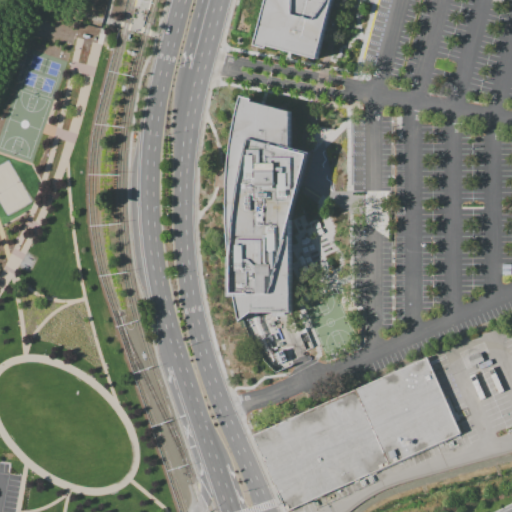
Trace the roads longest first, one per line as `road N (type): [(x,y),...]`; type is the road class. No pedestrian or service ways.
road 1 (primary): [(263,511),(192,310),(182,183),(195,84)]
road 2 (primary): [(180,0),(148,181),(151,245),(175,363)]
